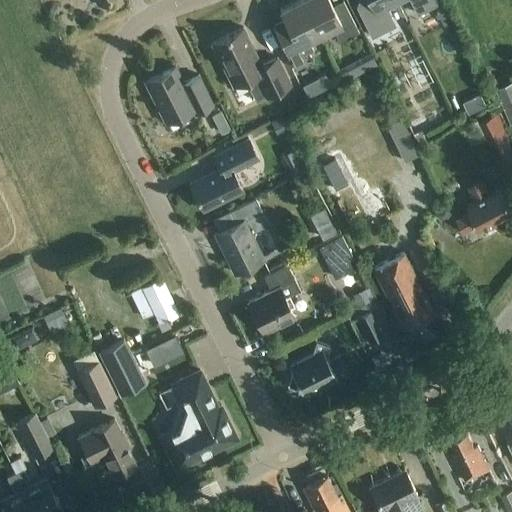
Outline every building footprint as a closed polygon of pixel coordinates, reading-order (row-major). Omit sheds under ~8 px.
[(273,22),(280,37),(292,60),(313,49),(308,39),(319,34),(301,0),(296,0),(279,9),(283,17),(273,22)] [(329,0),(301,0),(319,34),(332,27),(339,42),(358,32),(345,5),(334,10),(329,0)] [(396,0),(366,0),(356,5),(371,36),(394,24),(385,6),(396,0)] [(396,0),(397,0),(410,0),(417,13),(439,2),(438,0),(396,0)] [(290,83),(277,56),(261,64),(243,27),(211,43),(233,85),(245,79),(255,101),(290,83)] [(362,57),(339,68),(344,78),(367,68),(362,57)] [(213,103),(198,74),(183,81),(175,65),(144,80),(165,122),(192,108),(194,112),(213,103)] [(320,90),(330,85),(324,73),(314,78),(320,90)] [(511,79),(494,87),(509,125),(511,123),(511,79)] [(469,113),(486,104),(480,93),(463,102),(469,113)] [(216,109),(202,115),(210,135),(224,130),(216,109)] [(511,167),(511,147),(495,113),(491,115),(488,109),(472,117),(474,120),(458,128),(467,146),(484,137),(502,172),(511,167)] [(400,117),(386,124),(404,161),(418,153),(400,117)] [(247,138),(219,152),(212,155),(218,168),(189,182),(202,209),(242,190),(232,170),(257,158),(247,138)] [(495,221),(511,212),(511,207),(501,187),(489,194),(481,179),(468,186),(476,200),(468,205),(472,212),(457,220),(463,232),(478,224),(481,229),(483,227),(485,230),(496,224),(495,221)] [(234,223),(214,233),(234,273),(263,258),(251,233),(268,224),(255,197),(228,210),(234,223)] [(317,247),(332,276),(355,264),(340,235),(317,247)] [(403,327),(433,312),(402,249),(371,265),(403,327)] [(270,290),(248,301),(263,332),(294,316),(285,297),(300,289),(287,265),(264,277),(270,290)] [(179,312),(162,275),(141,285),(157,322),(179,312)] [(361,285),(348,291),(355,304),(368,297),(361,285)] [(353,316),(366,341),(390,329),(376,303),(353,316)] [(172,357),(183,352),(174,334),(163,339),(172,357)] [(124,337),(97,350),(119,395),(145,382),(124,337)] [(304,394),(335,378),(325,358),(329,346),(316,342),(312,353),(289,364),(292,370),(290,377),(295,379),(295,380),(300,382),(300,381),(303,381),(301,387),(304,394)] [(125,411),(115,391),(112,393),(91,348),(69,358),(91,405),(115,394),(124,412),(125,411)] [(21,384),(13,367),(0,372),(0,380),(5,391),(21,384)] [(142,372),(153,397),(165,392),(155,367),(142,372)] [(175,466),(235,437),(220,406),(217,407),(199,370),(175,381),(185,402),(180,405),(171,422),(174,428),(160,434),(175,466)] [(511,404),(496,412),(510,442),(511,440),(511,404)] [(33,410),(31,411),(14,420),(32,456),(51,446),(33,410)] [(114,416),(93,427),(76,435),(89,463),(103,456),(112,474),(135,463),(127,447),(129,446),(122,432),(114,416)] [(465,480),(489,469),(477,445),(474,447),(467,432),(450,440),(457,455),(454,456),(465,480)] [(31,484),(23,468),(26,466),(21,455),(10,460),(15,472),(14,472),(33,511),(61,511),(62,511),(45,477),(31,484)] [(404,468),(369,485),(383,511),(384,511),(412,511),(422,507),(416,495),(417,495),(404,468)] [(33,511),(14,472),(6,476),(14,493),(1,500),(6,511),(33,511)] [(349,511),(348,508),(340,494),(337,495),(327,475),(303,487),(314,511),(349,511)] [(511,511),(511,489),(500,495),(507,511),(511,511)] [(439,511),(450,511),(446,501),(437,506),(439,511)]
